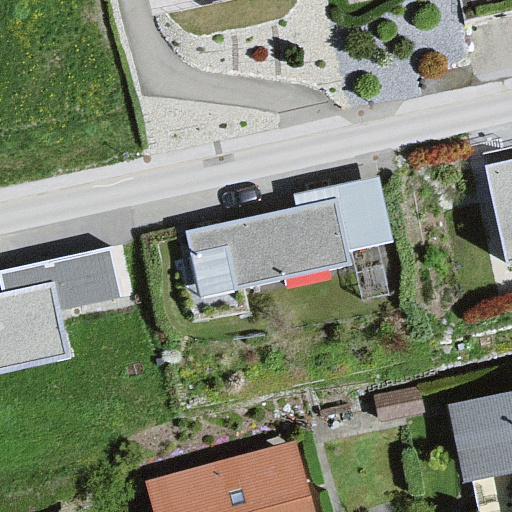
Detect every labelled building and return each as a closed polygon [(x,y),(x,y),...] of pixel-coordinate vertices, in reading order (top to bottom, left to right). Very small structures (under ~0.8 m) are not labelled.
[(511,159),(485,165),(506,270),(511,268),(511,159)] [(300,216),(190,236),(202,302),(355,274),(351,255),(401,245),(388,176),(296,193),(300,216)] [(5,299),(0,299),(0,378),(76,364),(66,316),(129,304),(119,252),(0,275),(5,299)] [(511,391),(439,407),(459,482),(509,470),(511,491),(511,391)] [(305,511),(290,450),(137,486),(142,511),(305,511)]
